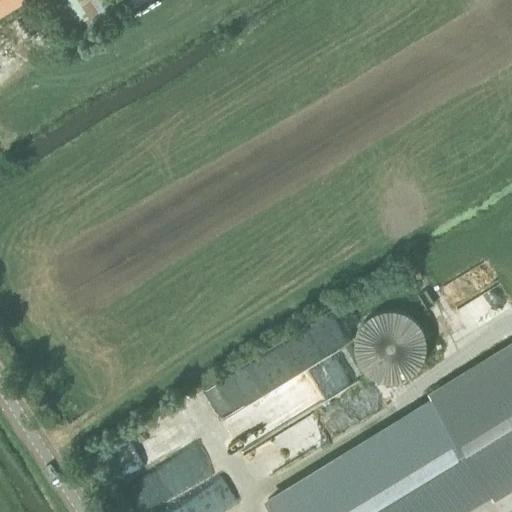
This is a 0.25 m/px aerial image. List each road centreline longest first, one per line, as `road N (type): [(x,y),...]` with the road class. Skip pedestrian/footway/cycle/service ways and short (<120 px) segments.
road 1 (track): [(511,316),(240,482),(251,511)]
road 2 (tertiary): [(79,511),(0,387)]
